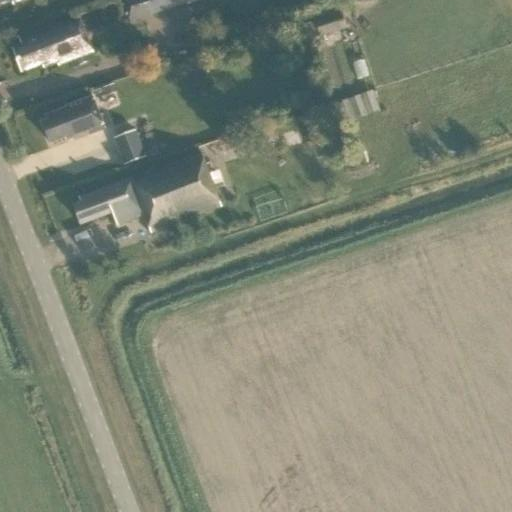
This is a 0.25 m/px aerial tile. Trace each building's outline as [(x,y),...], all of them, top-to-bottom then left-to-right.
[(172,0),(123,0),(125,5),(132,3),(138,20),(175,8),(172,0)] [(172,0),(175,8),(187,4),(188,5),(202,0),(172,0)] [(346,28),(341,10),(314,19),(315,22),(319,37),(346,28)] [(22,73),(44,64),(53,65),(58,63),(59,65),(92,53),(78,17),(20,39),(23,46),(13,49),(22,73)] [(315,22),(306,24),(311,40),(319,37),(315,22)] [(167,56),(150,61),(152,68),(169,63),(167,56)] [(114,84),(103,88),(106,96),(117,93),(114,84)] [(343,123),(380,111),(373,91),(336,103),(343,123)] [(89,132),(90,135),(105,129),(93,97),(67,107),(67,108),(46,116),(48,120),(42,123),(50,144),(71,136),(72,138),(89,132)] [(114,139),(124,165),(146,157),(136,131),(114,139)] [(144,215),(151,234),(221,207),(202,153),(132,180),(131,178),(79,198),(81,203),(74,205),(81,225),(113,213),(117,226),(144,215)]
